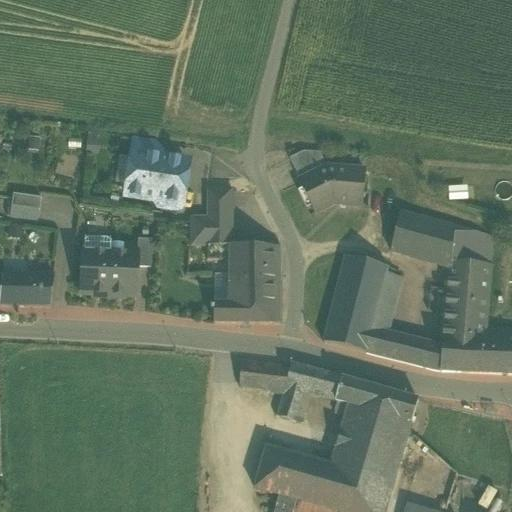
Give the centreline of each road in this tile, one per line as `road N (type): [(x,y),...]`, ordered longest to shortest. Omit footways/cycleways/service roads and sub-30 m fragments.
road 1 (residential): [(289,351),(0,328)]
road 2 (residential): [(289,351),(292,246),(255,170),(210,170)]
road 3 (residential): [(511,392),(445,390),(289,351)]
road 4 (track): [(255,170),(250,148),(288,0)]
